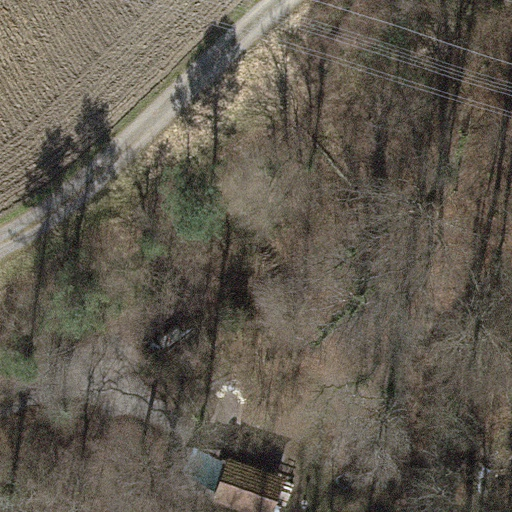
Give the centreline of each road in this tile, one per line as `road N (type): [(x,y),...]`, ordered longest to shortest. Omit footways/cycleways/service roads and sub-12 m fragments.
road 1 (track): [(0,244),(58,213),(285,0)]
road 2 (track): [(0,410),(80,373),(164,405)]
